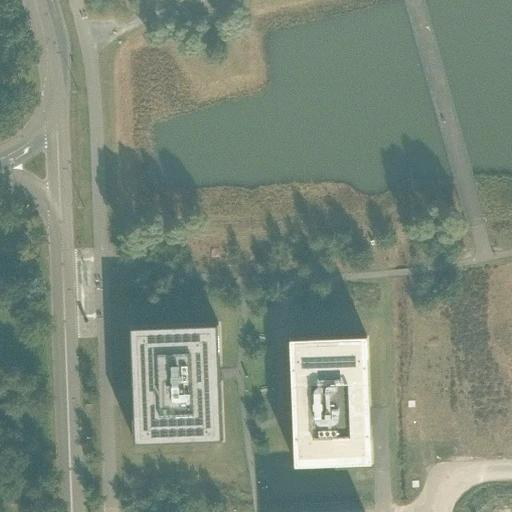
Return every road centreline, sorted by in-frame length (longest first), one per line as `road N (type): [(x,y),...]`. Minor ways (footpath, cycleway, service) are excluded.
road 1 (tertiary): [(67,511),(57,228)]
road 2 (tertiary): [(57,228),(52,99)]
